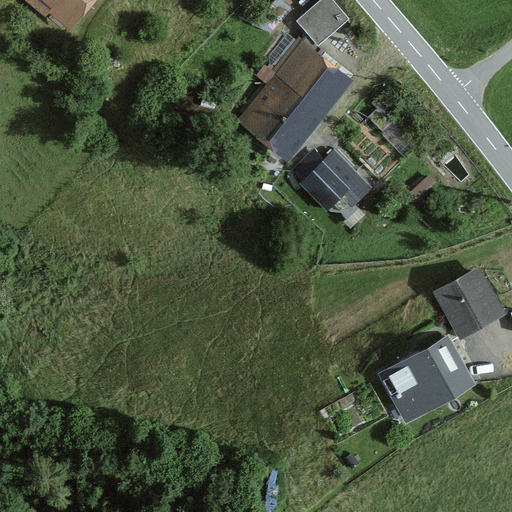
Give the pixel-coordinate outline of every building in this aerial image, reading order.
[(26,0),(45,15),(54,4),(71,17),(85,0),(26,0)] [(320,0),(298,20),(318,43),(347,18),(332,0),(320,0)] [(274,13),(281,19),(290,10),(283,3),(274,13)] [(351,80),(299,38),(273,71),(279,76),(246,116),(284,147),(318,106),(322,110),(331,99),(339,95),(351,80)] [(313,152),(294,171),(325,202),(355,174),(335,153),(324,164),(313,152)] [(461,332),(499,311),(477,272),(440,293),(461,332)] [(407,416),(467,383),(444,342),(384,374),(407,416)]
